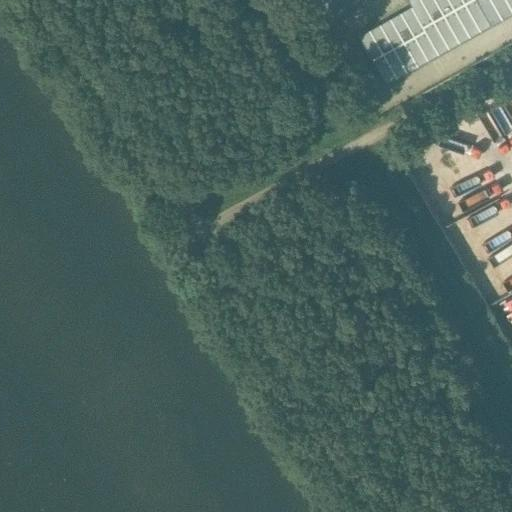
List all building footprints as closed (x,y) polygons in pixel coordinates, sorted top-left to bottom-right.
[(349,0),(304,0),(317,22),(351,2),(349,0)] [(423,0),(409,0),(412,5),(424,25),(435,19),(423,0)] [(437,0),(423,0),(435,19),(445,14),(437,0)] [(451,0),(437,0),(445,14),(456,8),(451,0)] [(479,0),(469,0),(466,2),(482,30),(493,24),(479,0)] [(494,0),(479,0),(493,24),(504,17),(494,0)] [(511,5),(509,0),(494,0),(504,17),(511,12),(511,5)] [(466,2),(456,8),(472,35),(482,30),(466,2)] [(412,5),(402,11),(415,35),(426,29),(424,25),(412,5)] [(456,8),(445,14),(461,41),(472,35),(456,8)] [(402,11),(391,16),(405,41),(415,35),(402,11)] [(445,14),(435,19),(450,47),(461,41),(445,14)] [(391,16),(380,22),(394,47),(405,41),(391,16)] [(435,19),(424,25),(426,29),(440,53),(450,47),(435,19)] [(380,22),(370,28),(384,53),(394,47),(380,22)] [(370,28),(359,34),(373,59),(384,53),(370,28)] [(426,29),(415,35),(429,59),(440,53),(426,29)] [(415,35),(405,41),(419,65),(429,59),(415,35)] [(405,41),(394,47),(408,71),(419,65),(405,41)] [(394,47),(384,53),(397,77),(408,71),(394,47)] [(384,53),(373,59),(387,83),(397,77),(384,53)]
